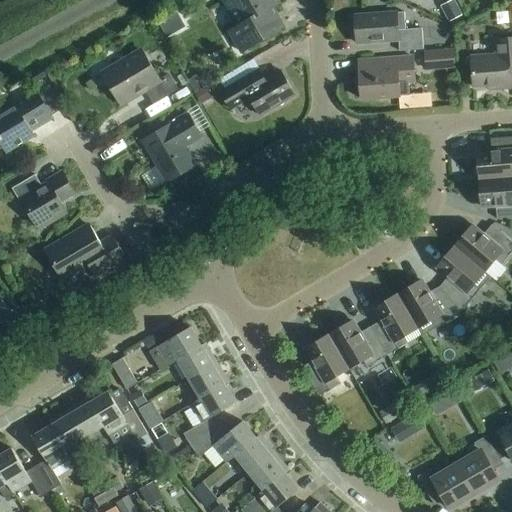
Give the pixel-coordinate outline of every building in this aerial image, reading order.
[(272,8),(279,4),(276,0),(224,0),(239,27),(229,33),(241,53),(284,28),(272,8)] [(454,0),(440,7),(448,23),(463,16),(454,0)] [(354,17),(356,45),(398,41),(399,52),(423,50),(421,29),(405,31),(404,13),(354,17)] [(488,87),(489,92),(511,90),(511,74),(511,70),(511,69),(511,39),(495,41),(496,56),(471,58),(473,88),(488,87)] [(153,105),(177,90),(169,76),(159,81),(141,52),(103,75),(121,105),(122,104),(124,107),(137,99),(135,96),(145,91),(153,105)] [(453,52),(425,54),(426,70),(454,67),(453,52)] [(377,73),(359,74),(361,100),(409,96),(408,83),(415,82),(413,58),(376,61),(377,73)] [(220,93),(231,111),(250,99),(260,117),(295,97),(280,72),(265,80),(259,70),(220,93)] [(214,98),(207,87),(195,94),(202,105),(214,98)] [(52,119),(37,94),(36,91),(0,112),(0,141),(6,153),(35,136),(32,131),(52,119)] [(185,149),(202,139),(186,113),(169,123),(170,126),(143,142),(167,183),(195,166),(185,149)] [(478,153),(480,181),(511,178),(511,138),(490,140),(491,152),(478,153)] [(47,183),(48,184),(42,188),(35,175),(11,189),(19,201),(21,200),(38,229),(66,213),(59,202),(74,193),(62,173),(47,183)] [(511,178),(480,181),(482,209),(496,208),(497,220),(511,218),(511,178)] [(473,227),(455,248),(484,272),(494,260),(501,265),(511,252),(511,243),(491,226),(483,235),(473,227)] [(46,253),(62,281),(88,265),(95,277),(125,259),(112,237),(100,244),(90,227),(46,253)] [(447,278),(440,287),(461,313),(480,291),(473,285),(484,272),(455,248),(437,269),(447,278)] [(422,282),(398,296),(417,328),(432,320),(436,328),(461,313),(440,287),(429,294),(422,282)] [(381,322),(371,328),(387,356),(407,344),(403,337),(417,328),(398,296),(374,310),(381,322)] [(354,322),(329,337),(348,369),(363,361),(367,368),(387,356),(371,328),(360,334),(354,322)] [(168,366),(178,361),(177,360),(201,346),(190,328),(157,348),(168,366)] [(348,369),(329,337),(305,351),(312,362),(301,369),(318,397),(338,385),(334,377),(348,369)] [(177,360),(178,361),(189,380),(217,364),(209,350),(205,353),(201,346),(177,360)] [(112,365),(127,391),(137,384),(122,359),(112,365)] [(189,380),(201,399),(201,400),(224,386),(221,380),(225,378),(217,364),(189,380)] [(494,382),(488,371),(481,375),(487,385),(494,382)] [(420,385),(410,390),(419,405),(428,399),(420,385)] [(208,420),(235,405),(224,386),(201,400),(201,399),(191,405),(193,408),(184,413),(193,429),(183,435),(190,447),(215,430),(208,420)] [(131,396),(139,410),(149,405),(141,391),(131,396)] [(455,391),(445,397),(452,408),(462,402),(455,391)] [(108,393),(90,403),(103,427),(114,445),(132,434),(136,441),(147,435),(132,410),(122,416),(108,393)] [(386,425),(414,408),(407,396),(379,413),(386,425)] [(81,403),(68,411),(84,439),(103,427),(90,403),(84,407),(81,403)] [(143,418),(150,429),(163,422),(156,410),(143,418)] [(56,423),(51,426),(70,459),(93,454),(84,439),(68,411),(54,419),(56,423)] [(426,429),(417,414),(391,430),(399,444),(426,429)] [(483,432),(486,437),(500,460),(501,459),(510,454),(511,456),(511,424),(508,427),(503,420),(483,432)] [(235,456),(256,439),(243,422),(221,440),(215,430),(190,447),(199,458),(204,454),(215,468),(225,461),(227,463),(235,456)] [(70,459),(51,426),(32,437),(46,461),(36,467),(50,492),(61,486),(57,478),(52,470),(70,459)] [(178,449),(169,434),(157,441),(166,456),(178,449)] [(152,443),(147,435),(137,441),(141,447),(145,448),(152,443)] [(471,456),(456,465),(475,497),(499,483),(493,471),(504,465),(501,459),(500,460),(486,437),(466,449),(471,456)] [(235,456),(249,474),(274,454),(264,441),(260,444),(256,439),(235,456)] [(12,449),(0,456),(0,471),(7,484),(13,494),(14,493),(31,483),(40,498),(50,492),(36,467),(26,473),(12,449)] [(285,475),(280,469),(284,466),(274,454),(249,474),(258,485),(252,489),(252,494),(255,498),(263,491),(264,492),(285,475)] [(475,497),(456,465),(442,473),(438,465),(417,477),(434,506),(444,500),(451,511),(475,497)] [(0,491),(6,501),(15,496),(14,493),(13,494),(7,484),(0,471),(0,491)] [(243,511),(280,511),(277,508),(298,491),(285,475),(264,492),(263,491),(255,498),(241,509),(243,511)] [(117,478),(110,482),(114,488),(116,493),(124,488),(117,478)] [(163,500),(153,483),(139,490),(149,508),(163,500)] [(61,486),(50,492),(54,498),(65,492),(61,486)] [(116,493),(114,488),(97,498),(101,506),(118,496),(116,493)] [(202,502),(207,509),(217,501),(212,494),(202,502)] [(127,497),(117,503),(120,510),(131,504),(127,497)]
